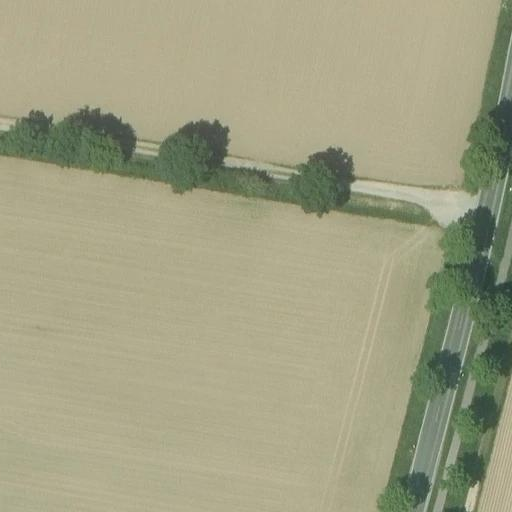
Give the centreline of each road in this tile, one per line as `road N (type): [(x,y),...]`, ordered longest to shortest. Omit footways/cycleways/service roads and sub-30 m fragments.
road 1 (track): [(482,213),(0,125)]
road 2 (secondary): [(409,511),(511,70)]
road 3 (track): [(511,348),(471,511)]
